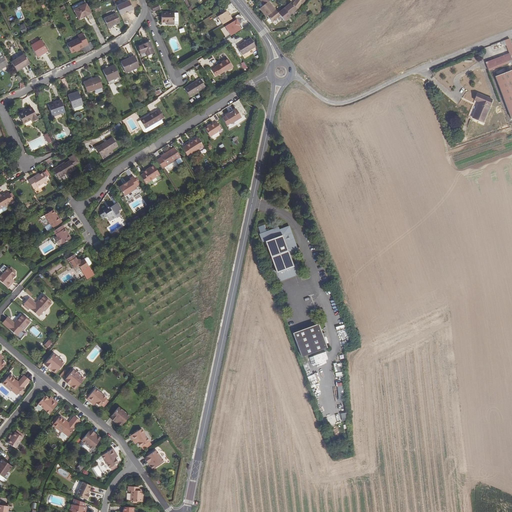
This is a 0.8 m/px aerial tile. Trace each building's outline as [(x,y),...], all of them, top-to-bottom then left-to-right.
[(272,6),(268,1),(263,5),(259,9),(262,13),(272,6)] [(291,3),(284,9),(289,16),(296,10),(297,10),(300,5),(295,2),(293,5),(291,3)] [(72,8),(77,17),(90,13),(85,3),(72,8)] [(272,6),(262,13),(265,18),(267,17),(275,10),(272,6)] [(280,16),(284,22),(290,17),(289,16),(284,9),(278,13),(280,16)] [(275,10),(267,17),(272,23),(280,16),(278,13),(275,10)] [(228,11),(217,16),(222,25),(232,20),(228,11)] [(103,18),(108,28),(120,23),(115,12),(103,18)] [(173,24),(173,13),(161,13),(161,22),(168,22),(168,24),(173,24)] [(225,25),(230,35),(242,29),(238,20),(225,25)] [(84,35),(66,43),(71,54),(89,45),(84,35)] [(256,46),(251,37),(237,46),(243,54),(256,46)] [(47,51),(40,40),(33,45),(39,56),(47,51)] [(153,53),(150,43),(138,47),(142,57),(153,53)] [(39,56),(33,45),(31,46),(37,57),(39,56)] [(29,63),(24,54),(11,62),(17,71),(29,63)] [(485,63),(489,71),(511,62),(511,61),(510,57),(509,54),(485,63)] [(135,56),(121,62),(125,73),(139,67),(135,56)] [(234,67),(228,58),(223,60),(224,62),(221,64),(219,65),(219,64),(215,67),(220,74),(229,69),(229,70),(234,67)] [(114,65),(103,70),(109,84),(120,79),(114,65)] [(511,70),(495,76),(510,119),(511,118),(511,70)] [(91,80),(84,82),(87,92),(102,87),(99,78),(91,81),(91,80)] [(205,87),(200,79),(184,89),(189,97),(205,87)] [(83,104),(78,92),(68,95),(73,108),(83,104)] [(483,122),(492,100),(477,93),(474,100),(479,102),(472,118),(483,122)] [(61,100),(53,103),(54,105),(48,106),(52,116),(65,112),(61,100)] [(37,118),(32,108),(18,115),(23,124),(32,120),(33,121),(37,118)] [(226,115),(223,117),(228,125),(231,123),(242,117),(236,108),(226,115)] [(160,120),(163,118),(158,110),(139,120),(144,129),(160,120)] [(146,132),(162,123),(160,120),(144,129),(141,131),(142,132),(146,132)] [(213,122),(205,128),(210,136),(219,131),(218,130),(221,128),(217,121),(214,123),(213,122)] [(118,145),(113,137),(99,145),(105,154),(118,145)] [(186,145),(183,147),(188,155),(203,146),(198,137),(192,141),(190,143),(189,142),(186,144),(186,145)] [(181,156),(174,147),(161,156),(162,157),(157,160),(162,168),(181,156)] [(69,172),(75,169),(73,166),(79,163),(74,154),(69,157),(70,161),(64,164),(63,165),(62,164),(53,169),(58,178),(69,171),(69,172)] [(146,184),(160,175),(154,165),(147,169),(148,171),(144,173),(141,175),(146,184)] [(33,188),(47,180),(42,173),(40,174),(33,179),(32,177),(28,180),(33,188)] [(131,179),(119,187),(125,196),(137,188),(136,187),(139,185),(134,176),(130,178),(131,179)] [(12,204),(15,201),(10,192),(6,194),(5,193),(1,196),(0,196),(0,207),(1,209),(11,202),(12,204)] [(116,215),(120,212),(119,211),(115,204),(111,207),(110,206),(104,210),(105,212),(101,214),(104,219),(108,216),(111,220),(115,218),(116,215)] [(53,209),(45,215),(53,228),(62,221),(60,218),(59,218),(53,209)] [(285,226),(284,225),(278,227),(277,224),(258,231),(261,239),(264,238),(274,266),(271,267),(274,276),(275,276),(277,277),(277,278),(281,276),(280,275),(292,271),(292,272),(296,271),(295,270),(296,268),(297,268),(294,260),(293,261),(290,260),(288,254),(290,249),(291,250),(293,247),(296,246),(289,227),(285,226)] [(72,238),(66,228),(65,228),(63,225),(54,230),(63,244),(72,238)] [(76,257),(70,261),(74,268),(77,266),(81,267),(83,270),(92,264),(92,263),(89,257),(88,257),(82,261),(79,260),(76,257)] [(14,278),(16,276),(16,275),(16,274),(15,273),(13,272),(15,270),(12,268),(11,270),(10,269),(6,266),(2,270),(5,273),(0,279),(9,287),(13,282),(11,280),(13,278),(14,278)] [(44,312),(52,303),(43,295),(38,301),(39,302),(37,304),(36,303),(29,298),(24,304),(39,317),(44,311),(44,312)] [(23,331),(30,322),(21,314),(15,321),(16,322),(15,324),(13,323),(7,318),(2,324),(17,336),(22,330),(23,331)] [(317,321),(293,330),(301,355),(325,346),(317,321)] [(64,363),(53,354),(44,365),(50,370),(52,370),(53,370),(52,372),(55,373),(57,373),(64,363)] [(334,364),(335,372),(342,371),(341,363),(334,364)] [(76,389),(84,379),(73,370),(72,371),(70,373),(69,372),(66,376),(67,377),(64,381),(70,386),(71,385),(72,386),(72,387),(74,389),(76,389)] [(17,396),(29,381),(23,376),(18,382),(17,383),(15,381),(16,380),(10,375),(2,384),(10,391),(11,391),(17,396)] [(106,399),(94,390),(87,399),(92,404),(94,401),(96,403),(96,404),(98,406),(100,406),(106,399)] [(42,406),(48,398),(46,396),(45,397),(44,396),(39,403),(42,406)] [(45,408),(50,401),(48,400),(48,398),(42,406),(45,408)] [(50,412),(57,403),(52,399),(50,401),(45,408),(50,412)] [(121,426),(129,416),(118,407),(109,418),(115,423),(116,422),(118,423),(117,425),(119,426),(121,426)] [(68,436),(80,421),(74,416),(69,423),(68,424),(66,422),(66,421),(60,416),(53,425),(61,432),(62,432),(68,436)] [(90,430),(81,441),(92,450),(101,439),(98,437),(96,437),(96,436),(96,435),(90,430)] [(148,442),(141,430),(130,436),(134,442),(136,440),(138,442),(138,443),(137,444),(139,446),(140,446),(140,447),(148,442)] [(23,438),(14,433),(8,444),(16,449),(23,438)] [(118,463),(117,461),(117,459),(116,459),(115,459),(113,456),(116,454),(113,449),(102,456),(109,469),(110,468),(111,470),(114,468),(113,466),(115,465),(118,463)] [(164,462),(156,450),(144,458),(148,464),(150,464),(151,465),(150,467),(152,469),(154,469),(164,462)] [(11,471),(13,466),(2,461),(0,465),(0,474),(1,475),(7,478),(10,471),(11,471)] [(97,466),(94,468),(98,475),(102,473),(97,466)] [(83,483),(77,494),(88,499),(90,494),(88,493),(90,490),(89,490),(91,487),(83,483)] [(142,502),(143,499),(141,498),(141,495),(142,492),(139,492),(139,487),(129,487),(128,491),(132,491),(131,501),(142,502)] [(85,511),(85,507),(86,503),(75,499),(74,504),(72,504),(71,510),(69,511),(68,511),(85,511),(86,511),(85,511)]
